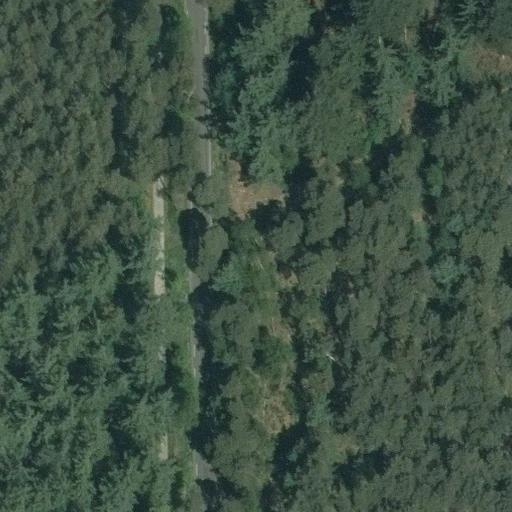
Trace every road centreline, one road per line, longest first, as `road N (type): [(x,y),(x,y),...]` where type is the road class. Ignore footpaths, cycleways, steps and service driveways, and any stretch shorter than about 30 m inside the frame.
road 1 (track): [(0,333),(511,94)]
road 2 (tertiary): [(209,511),(196,0)]
